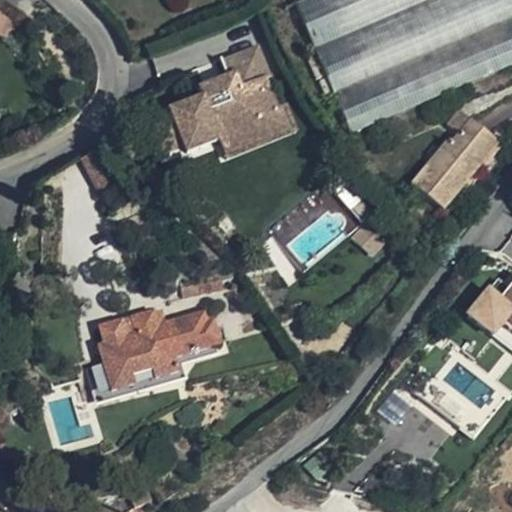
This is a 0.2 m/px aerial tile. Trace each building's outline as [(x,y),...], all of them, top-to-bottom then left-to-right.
[(511,0),(298,0),(345,129),(511,68),(511,0)] [(198,98),(147,119),(164,158),(169,156),(179,151),(182,157),(217,142),(224,160),(294,130),(283,106),(277,109),(266,82),(270,80),(257,49),(218,66),(223,76),(227,85),(198,98)] [(198,98),(227,85),(223,76),(214,80),(194,89),(198,98)] [(447,132),(458,141),(469,128),(458,119),(447,132)] [(497,151),(469,128),(458,141),(415,195),(443,219),(497,151)] [(100,148),(75,159),(92,196),(120,182),(100,148)] [(391,209),(391,211),(401,222),(404,222),(406,221),(408,220),(410,218),(412,215),(412,213),(412,210),(412,208),(411,206),(409,204),(407,202),(405,201),(402,201),(399,201),(396,202),(394,204),(393,206),(391,209)] [(211,282),(176,289),(178,301),(184,300),(213,294),(211,282)] [(511,283),(495,302),(484,294),(466,315),(494,339),(501,330),(511,339),(511,283)] [(109,399),(174,379),(170,366),(216,352),(209,328),(204,329),(200,319),(159,331),(156,320),(151,322),(149,318),(126,325),(128,332),(118,335),(116,328),(96,334),(102,351),(95,354),(109,399)] [(511,339),(501,330),(494,339),(511,355),(511,339)] [(487,418),(434,376),(419,396),(433,408),(471,438),(487,418)]
